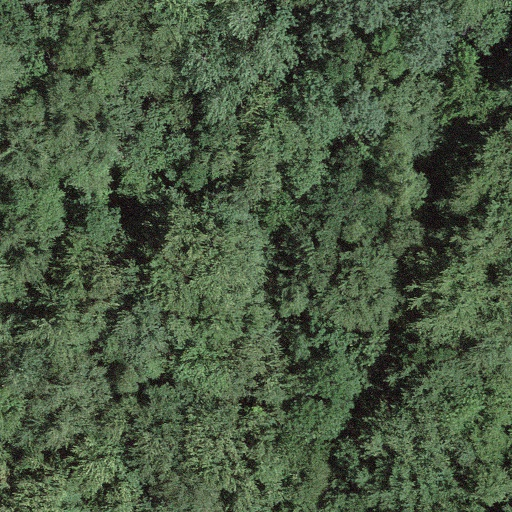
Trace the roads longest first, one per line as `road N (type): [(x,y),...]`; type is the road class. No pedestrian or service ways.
road 1 (track): [(296,511),(511,94)]
road 2 (track): [(424,268),(386,23),(374,0)]
